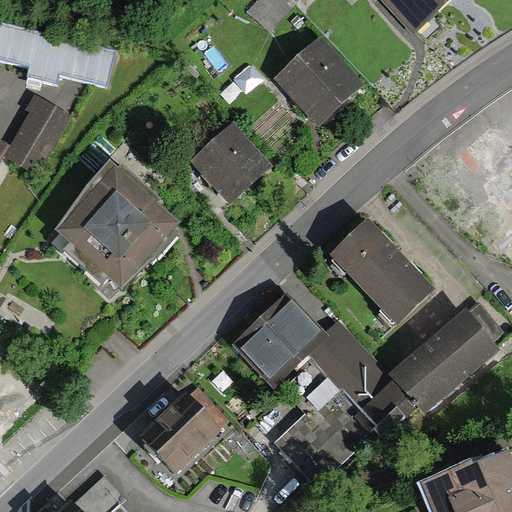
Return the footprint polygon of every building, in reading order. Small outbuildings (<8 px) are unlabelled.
[(259,0),(247,13),(270,35),(294,9),(284,0),(259,0)] [(386,0),(424,36),(458,0),(386,0)] [(107,87),(115,51),(0,23),(0,58),(31,66),(28,78),(57,84),(59,75),(107,87)] [(327,40),(277,82),(321,136),(372,95),(327,40)] [(40,101),(15,144),(44,161),(69,117),(40,101)] [(281,169),(241,122),(195,162),(236,208),(281,169)] [(189,230),(121,172),(60,243),(128,301),(189,230)] [(511,204),(511,180),(500,193),(511,204)] [(376,227),(337,264),(400,331),(439,294),(376,227)] [(416,407),(391,380),(337,321),(328,330),(294,293),(237,345),(274,386),(311,353),(341,385),(276,444),(313,484),(377,426),(385,435),(416,407)] [(391,380),(416,407),(428,419),(503,351),(467,311),(391,380)] [(143,443),(176,478),(222,436),(190,400),(143,443)] [(511,511),(511,453),(439,483),(450,511),(511,511)] [(104,473),(62,511),(135,511),(138,509),(104,473)]
